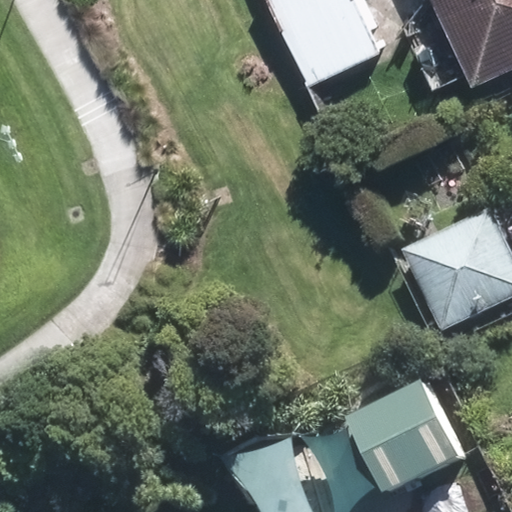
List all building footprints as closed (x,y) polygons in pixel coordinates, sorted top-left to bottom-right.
[(388,50),(364,0),(281,0),(318,81),(388,50)] [(511,0),(437,0),(475,80),(511,62),(511,0)] [(511,300),(511,250),(491,207),(405,250),(446,332),(511,300)] [(383,492),(461,454),(423,375),(345,413),(383,492)] [(318,511),(300,469),(260,486),(271,511),(318,511)]
